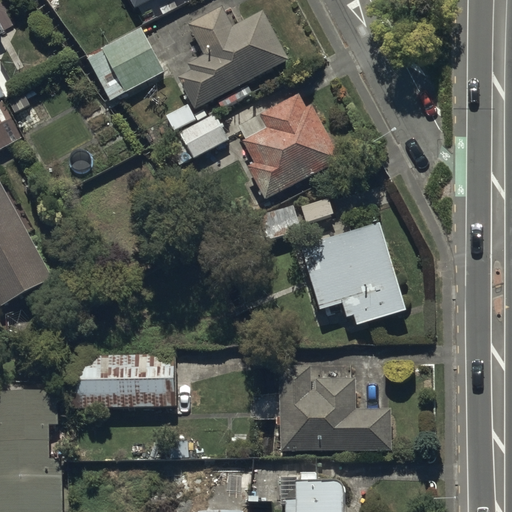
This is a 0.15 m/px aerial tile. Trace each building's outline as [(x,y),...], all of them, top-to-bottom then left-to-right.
[(154,0),(130,0),(135,10),(154,0)] [(182,78),(197,109),(292,62),(268,12),(236,27),(226,7),(190,24),(206,56),(191,64),(195,72),(182,78)] [(0,37),(8,33),(0,17),(0,37)] [(111,101),(168,73),(146,28),(88,57),(111,101)] [(10,100),(0,83),(0,151),(25,138),(13,116),(33,105),(25,92),(10,100)] [(267,200),(269,199),(346,162),(316,107),(309,110),(303,97),(239,127),(257,165),(252,168),(267,200)] [(168,117),(176,133),(199,121),(190,105),(168,117)] [(231,141),(218,114),(181,134),(183,138),(170,145),(181,167),(231,141)] [(1,181),(0,180),(0,303),(3,310),(56,281),(1,181)] [(260,242),(303,231),(296,206),(253,218),(260,242)] [(410,312),(382,222),(302,247),(323,313),(346,306),(350,318),(357,316),(360,328),(410,312)] [(72,355),(73,410),(180,408),(179,353),(72,355)] [(318,380),(314,380),(314,365),(283,365),(283,452),(395,452),(395,409),(358,409),(358,380),(318,380)] [(0,511),(67,511),(66,459),(52,459),(52,426),(60,426),(59,392),(0,393),(0,511)] [(212,463),(140,463),(140,487),(185,487),(185,494),(195,494),(195,487),(212,487),(212,463)] [(289,511),(348,511),(348,488),(341,482),(320,482),(320,473),(302,473),(302,483),(297,483),(300,502),(289,502),(289,511)]
